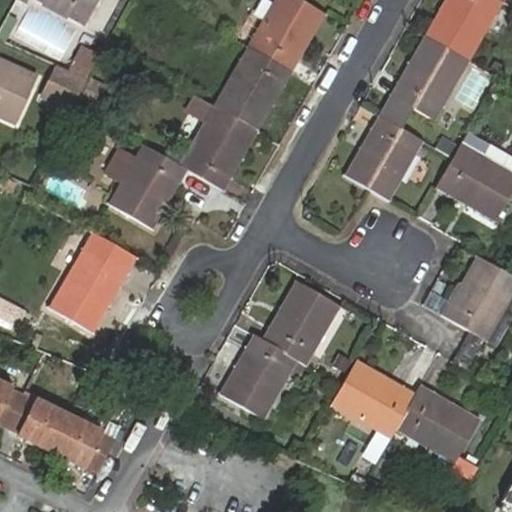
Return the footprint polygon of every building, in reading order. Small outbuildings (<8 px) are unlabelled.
[(96,0),(37,0),(83,24),(96,0)] [(323,15),(297,0),(273,0),(260,21),(248,14),(232,41),(245,48),(289,73),(323,15)] [(497,1),(495,0),(442,0),(421,38),(462,61),(497,1)] [(429,120),(462,61),(421,38),(388,97),(392,98),(410,109),(429,120)] [(289,73),(245,48),(211,108),(254,132),(289,73)] [(86,81),(99,56),(83,49),(70,73),(86,81)] [(0,116),(14,123),(32,78),(0,63),(0,116)] [(469,66),(454,94),(475,105),(490,77),(469,66)] [(71,109),(86,81),(70,73),(61,70),(47,97),(71,109)] [(102,107),(105,82),(87,81),(85,105),(102,107)] [(254,132),(211,108),(193,98),(184,113),(202,123),(184,154),(176,167),(182,170),(220,192),(254,132)] [(392,98),(380,118),(398,129),(410,109),(392,98)] [(383,200),(417,140),(398,129),(380,118),(377,117),(342,177),(383,200)] [(511,161),(463,133),(456,146),(511,176),(511,161)] [(123,137),(116,150),(133,160),(140,146),(123,137)] [(176,167),(184,154),(167,144),(160,157),(176,167)] [(148,229),(182,170),(176,167),(160,157),(140,146),(133,160),(116,150),(101,176),(118,185),(106,206),(148,229)] [(511,185),(511,176),(456,146),(449,158),(432,189),(492,221),(511,185)] [(132,257),(91,233),(47,309),(88,333),(132,257)] [(511,286),(511,279),(487,266),(473,258),(439,316),(481,340),(511,286)] [(292,360),(300,365),(334,306),(293,282),(258,341),(292,360)] [(511,314),(511,286),(481,340),(494,347),(511,314)] [(10,304),(0,299),(0,315),(4,318),(10,304)] [(292,360),(258,341),(250,336),(216,397),(257,420),(292,360)] [(329,405),(389,437),(392,430),(411,397),(353,365),(329,405)] [(0,428),(14,436),(14,437),(81,470),(83,470),(94,474),(111,440),(99,434),(97,432),(31,401),(29,401),(10,391),(9,390),(0,385),(0,428)] [(475,420),(417,387),(411,397),(392,430),(450,462),(475,420)] [(375,462),(388,439),(376,433),(364,456),(375,462)] [(450,471),(470,482),(477,468),(458,457),(450,471)] [(511,475),(497,502),(511,509),(511,475)]
